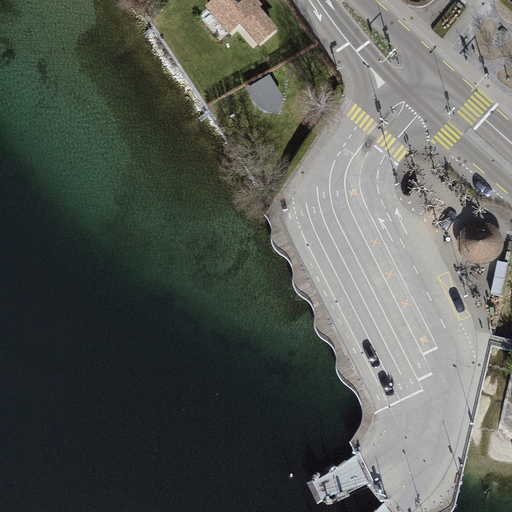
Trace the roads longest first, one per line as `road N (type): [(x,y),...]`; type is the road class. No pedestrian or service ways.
road 1 (tertiary): [(364,143),(330,171),(327,212),(436,431)]
road 2 (tertiary): [(436,431),(455,378),(448,332),(380,196),(364,143)]
road 3 (primary): [(420,84),(449,134),(511,189)]
